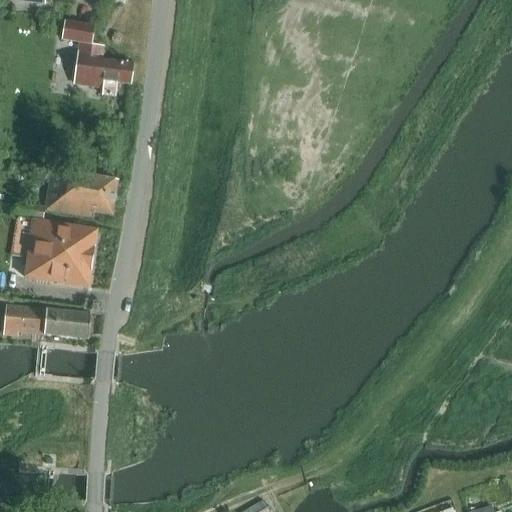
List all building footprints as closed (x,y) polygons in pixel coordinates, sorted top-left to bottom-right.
[(79,44),(74,85),(104,89),(103,96),(116,98),(118,84),(131,85),(133,64),(103,61),(104,51),(91,49),(95,28),(65,23),(62,42),(79,44)] [(15,218),(18,218),(43,222),(45,212),(94,219),(95,212),(114,214),(119,181),(51,172),(45,208),(18,204),(15,218)] [(27,260),(24,279),(90,289),(98,230),(43,222),(18,218),(11,257),(27,260)] [(4,333),(4,337),(20,338),(20,334),(45,336),(88,341),(91,314),(47,310),(6,307),(4,333)] [(421,511),(462,511),(458,499),(421,511)] [(269,511),(264,503),(246,511),(269,511)]
